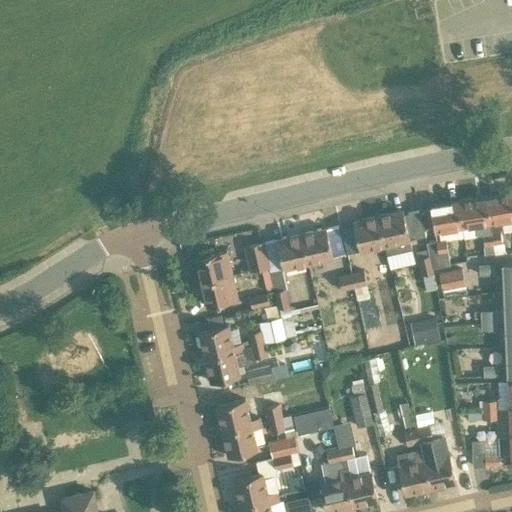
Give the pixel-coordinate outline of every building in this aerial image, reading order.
[(511,190),(485,195),(490,222),(511,218),(511,190)] [(485,195),(458,200),(462,226),(475,224),(476,235),(482,234),(483,244),(493,243),(491,233),(490,222),(485,195)] [(434,231),(462,226),(458,200),(430,204),(434,231)] [(412,248),(403,209),(378,215),(385,244),(387,254),(412,248)] [(360,250),(385,244),(378,215),(353,220),(360,250)] [(326,227),(301,232),(308,262),(333,257),(326,227)] [(501,231),(491,233),(493,243),(503,241),(501,231)] [(277,238),(284,268),(308,262),(301,232),(277,238)] [(426,242),(429,253),(432,268),(450,264),(445,237),(436,238),(437,240),(426,242)] [(250,268),(269,264),(263,240),(244,245),(250,268)] [(197,257),(202,281),(232,274),(227,250),(197,257)] [(436,286),(432,268),(429,253),(419,256),(426,288),(436,286)] [(504,291),(511,290),(511,262),(479,264),(480,275),(504,274),(504,291)] [(439,272),(442,287),(464,283),(461,267),(439,272)] [(364,268),(351,271),(354,284),(367,282),(364,268)] [(351,271),(338,274),(341,287),(354,284),(351,271)] [(232,274),(202,281),(208,306),(238,299),(232,274)] [(289,303),(285,287),(274,290),(278,306),(289,303)] [(480,309),(480,319),(496,319),(505,318),(511,318),(511,290),(504,291),(505,308),(480,309)] [(266,292),(250,295),(252,306),(269,303),(266,292)] [(280,317),(260,322),(265,341),(285,336),(280,317)] [(415,343),(429,340),(424,318),(411,321),(415,343)] [(496,328),(496,319),(480,319),(481,329),(496,328)] [(199,330),(205,355),(244,346),(243,342),(241,342),(237,326),(229,328),(228,324),(199,330)] [(265,341),(262,329),(249,332),(251,345),(265,341)] [(268,354),(265,341),(251,345),(254,357),(256,357),(268,354)] [(254,357),(251,345),(244,346),(205,355),(211,381),(240,374),(237,364),(257,360),(256,357),(254,357)] [(270,364),(246,369),(249,382),(272,377),(270,364)] [(497,364),(484,364),(485,374),(498,373),(497,364)] [(332,365),(321,368),(324,379),(331,378),(334,372),(332,365)] [(284,390),(321,388),(320,369),(283,371),(284,390)] [(376,382),(369,384),(375,410),(382,408),(376,382)] [(372,420),(364,390),(350,394),(358,423),(372,420)] [(217,405),(223,430),(262,420),(261,416),(250,418),(245,398),(217,405)] [(484,399),(485,409),(497,409),(496,399),(484,399)] [(407,401),(400,402),(406,426),(413,424),(407,401)] [(278,403),(265,406),(268,419),(281,415),(278,403)] [(511,408),(509,408),(497,409),(497,419),(498,436),(510,435),(511,435),(511,408)] [(497,419),(497,409),(485,409),(485,419),(497,419)] [(298,433),(309,430),(305,412),(293,414),(298,433)] [(284,428),(281,415),(268,419),(270,431),(284,428)] [(350,417),(333,420),(338,442),(354,439),(350,417)] [(262,420),(223,430),(229,455),(257,448),(252,427),(263,425),(262,420)] [(433,437),(430,424),(417,427),(420,441),(433,437)] [(420,441),(417,427),(404,430),(407,444),(420,441)] [(272,456),(272,457),(273,457),(292,453),(298,451),(294,433),(279,437),(269,439),(268,439),(272,456)] [(420,441),(422,448),(431,487),(456,481),(449,453),(448,453),(444,435),(433,437),(420,441)] [(499,464),(498,454),(487,454),(486,438),(472,438),(473,465),(499,464)] [(351,442),(339,445),(352,505),(377,499),(371,471),(370,471),(366,453),(354,456),(351,442)] [(321,482),(327,510),(352,505),(339,445),(326,447),(329,461),(322,462),(326,481),(321,482)] [(405,493),(431,487),(422,448),(396,454),(405,493)] [(259,473),(234,479),(240,504),(279,495),(275,476),(279,475),(278,467),(294,463),(292,453),(273,457),(272,457),(272,456),(256,459),(259,473)] [(301,474),(288,477),(290,489),(303,486),(301,474)] [(131,511),(132,511),(126,511),(99,511),(93,485),(57,492),(60,506),(33,511),(131,511)] [(299,508),(311,505),(309,494),(297,497),(299,508)] [(279,495),(240,504),(241,511),(271,511),(269,502),(281,500),(279,495)]
